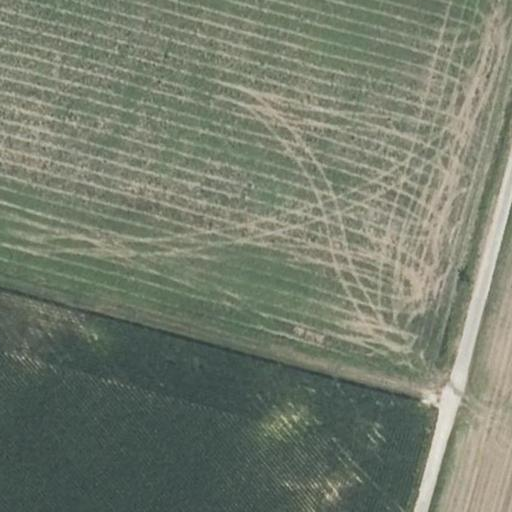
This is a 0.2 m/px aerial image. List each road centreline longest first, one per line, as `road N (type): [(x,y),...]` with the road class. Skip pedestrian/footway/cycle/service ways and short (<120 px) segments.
road 1 (track): [(0,279),(458,402)]
road 2 (track): [(458,402),(511,199)]
